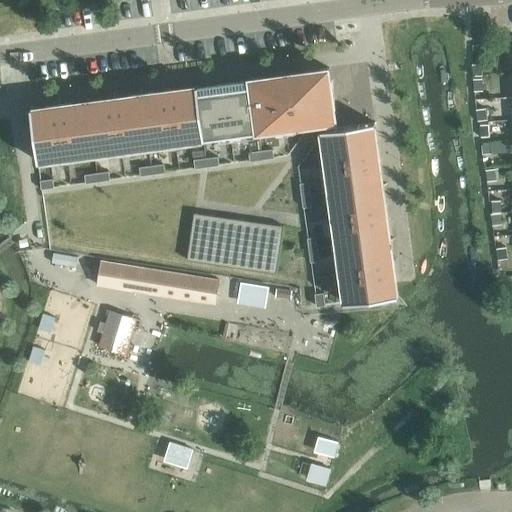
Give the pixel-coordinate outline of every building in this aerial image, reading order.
[(511,41),(495,43),(496,51),(511,49),(511,41)] [(482,77),(481,64),(472,64),(472,77),(482,77)] [(40,166),(337,126),(330,71),(33,111),(40,166)] [(482,90),(482,79),(473,80),(473,91),(482,90)] [(476,109),(478,121),(487,119),(486,108),(476,109)] [(401,294),(378,124),(324,131),(347,301),(401,294)] [(481,137),(489,136),(489,125),(481,125),(481,137)] [(276,149),(274,141),(263,142),(264,151),(276,149)] [(511,151),(511,141),(490,142),(491,152),(511,151)] [(263,142),(251,144),(252,153),(264,151),(263,142)] [(221,157),(220,148),(208,150),(209,159),(221,157)] [(208,150),(196,152),(197,160),(209,159),(208,150)] [(166,164),(165,156),(153,157),(154,166),(166,164)] [(153,157),(141,159),(142,168),(154,166),(153,157)] [(112,172),(110,163),(98,165),(100,173),(112,172)] [(98,165),(87,166),(88,175),(100,173),(98,165)] [(495,169),(486,170),(487,181),(496,180),(495,169)] [(56,179),(55,171),(43,172),(44,181),(56,179)] [(310,174),(302,175),(303,187),(312,186),(310,174)] [(303,187),(305,199),(314,198),(312,186),(303,187)] [(500,200),(491,201),(491,212),(501,211),(500,200)] [(500,213),(491,214),(493,225),(502,224),(500,213)] [(277,274),(284,227),(195,214),(188,261),(277,274)] [(318,229),(309,230),(311,242),(319,241),(318,229)] [(311,242),(312,254),(321,253),(319,241),(311,242)] [(506,246),(496,248),(498,259),(507,258),(506,246)] [(215,303),(219,280),(101,261),(97,284),(215,303)] [(269,286),(241,281),(238,298),(266,302),(269,286)] [(325,284),(317,286),(318,297),(327,296),(325,284)] [(276,297),(291,299),(292,290),(277,288),(276,297)] [(97,332),(101,333),(98,345),(127,354),(137,318),(109,309),(104,323),(100,322),(97,332)] [(275,442),(306,451),(312,431),(282,422),(275,442)] [(336,441),(325,438),(321,450),(333,453),(336,441)] [(188,464),(193,449),(170,442),(165,457),(188,464)] [(328,484),(334,466),(313,460),(308,478),(328,484)]
